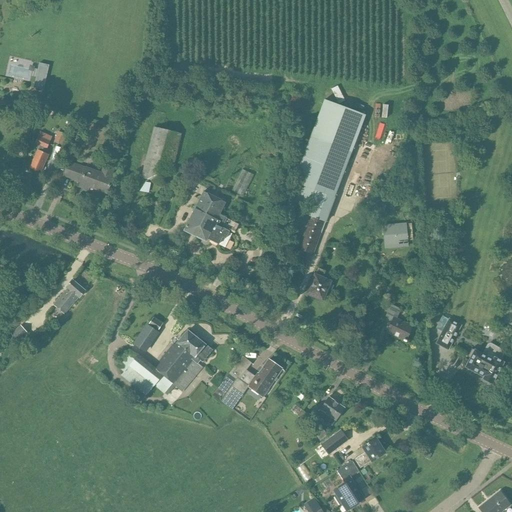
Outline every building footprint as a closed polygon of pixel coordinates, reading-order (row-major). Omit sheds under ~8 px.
[(334,198),(365,115),(325,100),(310,138),(294,182),(295,183),(288,199),(311,208),(311,210),(301,207),(292,232),(302,236),(297,249),(313,255),(325,222),(326,223),(335,197),(335,198),(334,198)] [(182,134),(154,127),(141,178),(137,177),(134,191),(149,194),(152,181),(161,183),(162,183),(165,174),(171,176),(182,134)] [(48,155),(48,154),(48,150),(46,149),(52,137),(40,131),(34,145),(39,147),(38,150),(29,169),(40,174),(48,155)] [(63,143),(66,134),(59,131),(56,140),(63,143)] [(112,176),(117,161),(105,157),(100,173),(86,168),(69,162),(63,178),(80,183),(79,187),(88,190),(89,187),(107,194),(113,178),(113,176),(112,176)] [(231,190),(242,196),(253,175),(242,169),(231,190)] [(218,214),(219,215),(225,202),(204,192),(184,231),(194,236),(205,215),(215,219),(217,214),(218,214)] [(229,220),(219,215),(218,214),(217,214),(215,219),(205,215),(194,236),(205,242),(207,239),(225,248),(231,235),(228,233),(230,230),(234,232),(238,223),(229,219),(229,220)] [(405,241),(404,225),(384,227),(385,231),(387,231),(388,243),(405,241)] [(262,252),(271,256),(274,248),(264,245),(262,252)] [(322,300),(330,282),(322,279),(326,271),(318,268),(307,294),(315,297),(315,299),(317,300),(319,301),(321,300),(322,300)] [(66,287),(67,288),(52,305),(64,315),(79,298),(85,291),(72,280),(66,287)] [(403,300),(386,332),(396,338),(414,305),(403,300)] [(153,318),(148,325),(157,331),(163,323),(154,317),(153,318)] [(448,350),(461,325),(449,319),(436,344),(448,350)] [(146,324),(132,344),(146,353),(159,333),(146,324)] [(14,345),(28,333),(20,325),(7,337),(14,345)] [(138,355),(129,365),(164,394),(173,383),(183,391),(203,367),(198,363),(200,360),(202,362),(212,350),(188,330),(175,346),(173,345),(159,362),(160,363),(156,368),(138,355)] [(5,348),(11,343),(7,338),(1,344),(5,348)] [(500,361),(505,351),(490,344),(487,345),(482,354),(471,349),(467,357),(470,359),(465,367),(466,368),(472,371),(476,373),(477,373),(483,377),(483,378),(492,383),(498,386),(509,367),(503,364),(503,363),(500,361)] [(248,387),(249,387),(262,397),(277,376),(274,374),(279,367),(269,360),(259,374),(256,377),(246,370),(252,363),(242,356),(212,396),(232,410),(248,387)] [(344,409),(345,408),(328,397),(320,409),(319,410),(320,410),(316,415),(331,426),(335,420),(336,421),(336,420),(344,409)] [(303,422),(308,416),(295,405),(290,411),(303,422)] [(327,435),(322,428),(314,434),(320,441),(327,435)] [(348,440),(340,430),(324,443),(331,452),(336,448),(336,449),(348,440)] [(362,447),(366,452),(354,460),(360,469),(372,462),(385,453),(375,439),(362,447)] [(358,504),(357,502),(363,498),(349,478),(359,472),(352,461),(336,471),(345,484),(334,491),(337,496),(334,498),(339,506),(340,505),(339,505),(342,503),(347,511),(358,504)] [(479,508),(482,511),(500,511),(510,505),(499,492),(479,508)] [(302,505),(306,511),(322,511),(313,498),(302,505)]
